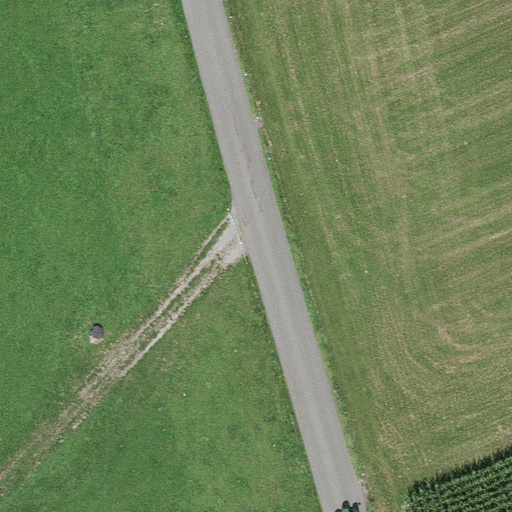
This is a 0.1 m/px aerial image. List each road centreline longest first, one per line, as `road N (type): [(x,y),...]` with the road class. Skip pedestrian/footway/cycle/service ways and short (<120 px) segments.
road 1 (unclassified): [(215,0),(248,155),(348,511)]
road 2 (track): [(266,217),(129,360)]
